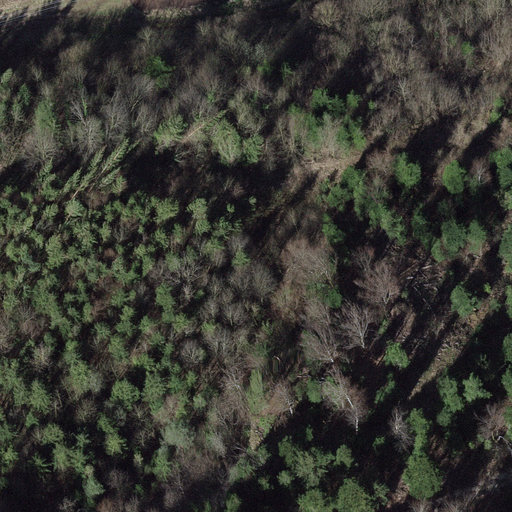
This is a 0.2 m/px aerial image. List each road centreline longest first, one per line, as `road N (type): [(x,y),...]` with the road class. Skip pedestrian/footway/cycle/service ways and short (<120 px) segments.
road 1 (track): [(0,193),(27,185),(320,172),(511,140)]
road 2 (track): [(314,0),(246,19),(0,22)]
